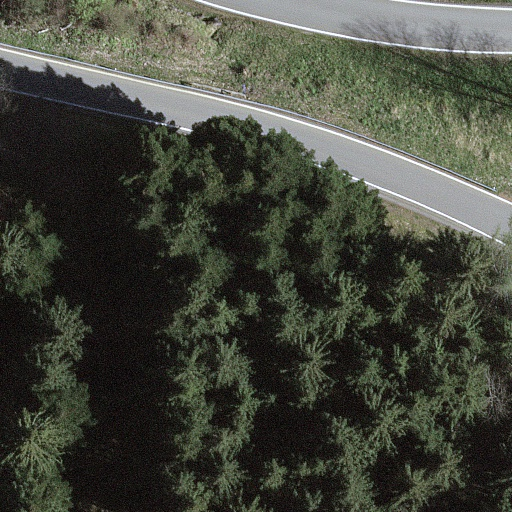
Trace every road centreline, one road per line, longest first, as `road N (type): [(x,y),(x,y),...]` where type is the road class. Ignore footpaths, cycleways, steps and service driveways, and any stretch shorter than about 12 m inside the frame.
road 1 (tertiary): [(511,222),(283,133),(0,63)]
road 2 (tertiary): [(280,0),(511,33)]
